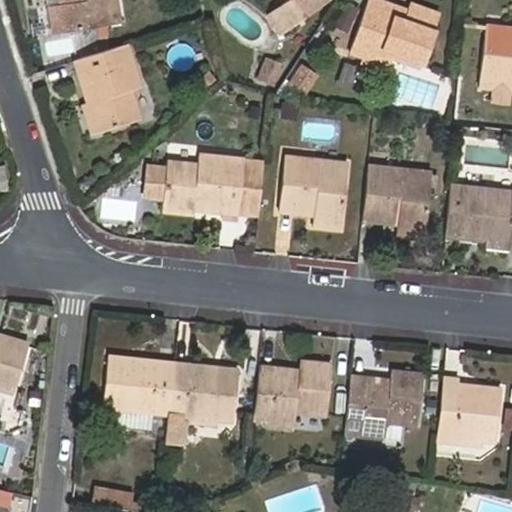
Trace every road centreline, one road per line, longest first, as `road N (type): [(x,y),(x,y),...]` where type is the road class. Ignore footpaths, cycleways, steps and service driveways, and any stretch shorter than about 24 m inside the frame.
road 1 (tertiary): [(511,312),(471,307),(441,315),(296,300),(254,284),(77,267)]
road 2 (residential): [(77,267),(62,511)]
road 3 (residential): [(53,267),(51,204),(0,47)]
